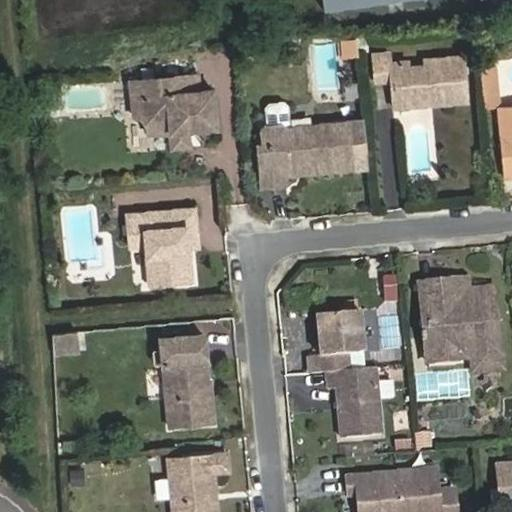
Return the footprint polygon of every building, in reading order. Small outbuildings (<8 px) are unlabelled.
[(322,0),(324,13),(417,0),(322,0)] [(352,40),(340,41),(341,54),(353,53),(352,40)] [(391,64),(390,54),(374,55),(376,81),(392,80),(395,107),(467,100),(463,57),(425,60),(426,67),(409,68),(408,62),(391,64)] [(494,65),(479,66),(481,83),(496,82),(494,65)] [(213,90),(199,91),(198,74),(130,81),(133,113),(139,112),(147,125),(148,134),(170,132),(172,147),(191,146),(189,130),(217,128),(213,90)] [(481,83),(483,108),(498,107),(496,82),(481,83)] [(266,107),(268,124),(283,123),(289,129),(287,106),(284,103),(270,104),(266,107)] [(511,105),(498,107),(505,177),(511,175),(511,105)] [(259,146),(263,187),(286,184),(285,175),(353,168),(349,123),(289,129),(283,123),(268,124),(263,130),(264,146),(259,146)] [(285,189),(267,189),(267,213),(285,214),(285,189)] [(195,209),(128,215),(129,224),(129,229),(130,235),(131,246),(146,245),(149,284),(193,280),(188,226),(196,225),(195,209)] [(129,224),(121,225),(122,236),(130,235),(129,229),(129,224)] [(440,282),(419,284),(425,347),(470,342),(473,371),(503,368),(495,287),(441,293),(440,282)] [(317,315),(321,356),(306,358),(308,374),(326,372),(352,370),(350,353),(364,352),(360,311),(317,315)] [(78,331),(53,334),(54,353),(80,351),(78,331)] [(162,338),(170,428),(214,424),(211,389),(206,386),(206,380),(207,374),(203,334),(162,338)] [(326,372),(328,387),(336,386),(341,439),(383,434),(376,367),(352,370),(326,372)] [(413,433),(416,449),(433,446),(431,430),(413,433)] [(174,511),(217,511),(213,472),(228,471),(227,453),(169,458),(174,511)] [(511,465),(497,466),(501,511),(511,509),(511,465)] [(348,497),(358,496),(359,511),(457,511),(455,490),(439,491),(437,469),(347,477),(348,497)]
